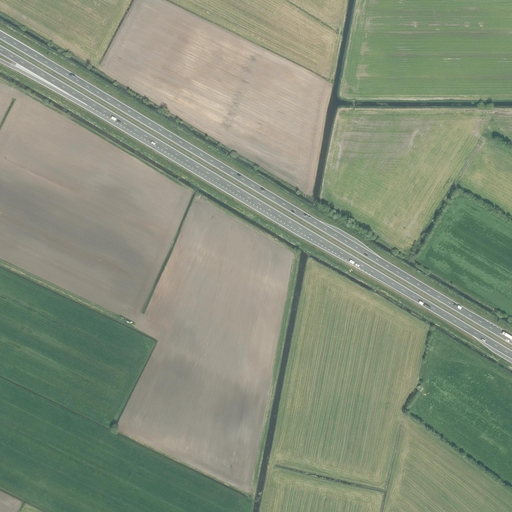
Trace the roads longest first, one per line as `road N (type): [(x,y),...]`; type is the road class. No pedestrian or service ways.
road 1 (trunk): [(511,340),(0,35)]
road 2 (trunk): [(88,102),(511,355)]
